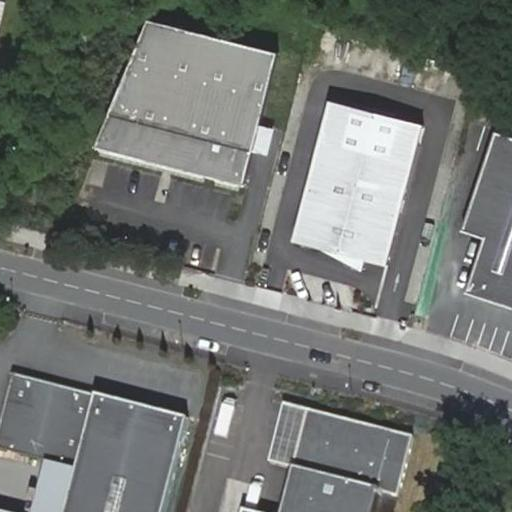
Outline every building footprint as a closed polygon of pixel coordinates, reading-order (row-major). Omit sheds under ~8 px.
[(275,50),(150,18),(93,143),(241,181),(256,125),(256,123),(275,50)] [(354,116),(331,110),(295,249),(388,273),(424,134),(395,126),(359,105),(354,116)] [(264,152),(271,127),(256,123),(256,125),(250,149),(264,152)] [(511,129),(498,124),(460,224),(482,231),(462,285),(511,304),(511,129)] [(162,511),(187,418),(11,373),(0,416),(0,448),(76,468),(64,511),(162,511)] [(412,437),(306,410),(280,511),(374,511),(380,491),(397,495),(412,437)]
